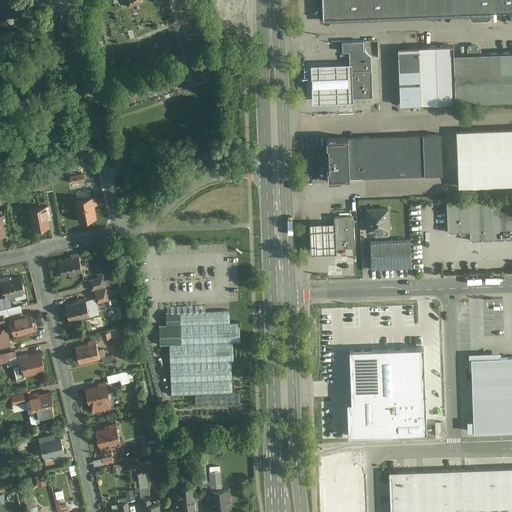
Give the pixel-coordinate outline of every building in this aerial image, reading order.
[(427,15),(426,0),(321,0),(322,18),(427,15)] [(511,0),(426,0),(427,15),(481,13),(511,11),(511,0)] [(350,51),(350,64),(351,97),(372,97),(371,55),(364,49),(363,41),(342,41),(343,51),(350,51)] [(454,46),(398,48),(400,106),(456,105),(455,56),(454,46)] [(511,103),(511,54),(475,56),(455,56),(456,105),(511,103)] [(353,103),(353,97),(352,64),(313,65),(314,104),(353,103)] [(511,129),(457,131),(459,188),(511,186),(511,129)] [(348,137),(349,177),(350,177),(350,179),(362,178),(362,177),(442,174),(440,134),(348,137)] [(326,169),(327,180),(329,181),(341,181),(341,178),(342,178),(342,179),(345,181),(348,179),(348,178),(349,177),(348,137),(328,138),(329,156),(329,169),(327,169),(326,169)] [(53,190),(51,180),(46,181),(33,183),(34,191),(47,189),(48,192),(53,190)] [(96,197),(75,201),(79,222),(98,219),(95,206),(98,206),(96,197)] [(470,232),(470,241),(511,239),(511,200),(446,203),(447,233),(470,232)] [(49,206),(30,210),(34,231),(50,228),(49,220),(51,219),(49,206)] [(390,232),(390,208),(367,208),(367,232),(390,232)] [(336,222),(337,247),(357,246),(355,215),(336,216),(336,222)] [(337,252),(337,247),(336,222),(312,223),(313,253),(337,252)] [(372,241),(373,268),(411,267),(410,240),(372,241)] [(72,258),(59,261),(60,269),(58,270),(59,277),(83,273),(79,253),(71,254),(72,258)] [(25,276),(5,281),(9,298),(29,292),(25,276)] [(103,277),(89,281),(91,291),(106,288),(103,277)] [(106,289),(94,292),(97,304),(109,301),(106,289)] [(66,306),(70,322),(90,317),(86,301),(66,306)] [(171,346),(173,397),(197,396),(197,408),(241,407),(241,394),(234,394),(233,363),(235,363),(234,344),(242,344),(241,324),(231,324),(231,312),(207,313),(206,305),(169,307),(169,314),(167,314),(168,326),(160,327),(161,347),(171,346)] [(35,332),(31,314),(24,316),(23,312),(9,316),(14,337),(35,332)] [(0,349),(12,346),(6,324),(0,325),(0,349)] [(76,347),(80,365),(101,360),(96,340),(88,342),(89,344),(76,347)] [(511,426),(511,347),(471,348),(474,427),(511,426)] [(426,437),(425,398),(423,348),(350,350),(352,409),(348,409),(349,440),(353,440),(426,437)] [(15,352),(0,354),(0,364),(6,363),(6,362),(10,362),(9,359),(16,358),(15,352)] [(41,353),(20,358),(22,366),(14,368),(17,381),(25,379),(25,376),(46,371),(41,353)] [(113,356),(103,359),(104,365),(115,363),(113,356)] [(120,374),(108,377),(109,383),(122,379),(120,374)] [(113,408),(106,382),(99,384),(99,386),(86,389),(92,413),(113,408)] [(24,392),(11,394),(13,406),(26,403),(24,392)] [(56,417),(51,393),(29,398),(33,415),(30,416),(31,424),(34,426),(41,424),(40,420),(56,417)] [(96,431),(100,448),(121,443),(116,424),(109,426),(109,428),(96,431)] [(28,434),(15,437),(17,445),(29,442),(28,434)] [(65,454),(61,436),(53,438),(52,436),(39,439),(45,459),(65,454)] [(511,511),(511,466),(391,470),(391,511),(511,511)] [(149,487),(147,473),(139,474),(140,488),(149,487)] [(198,511),(197,486),(172,488),(173,505),(178,505),(178,511),(198,511)] [(135,501),(133,491),(126,492),(128,503),(135,501)] [(232,511),(231,491),(210,492),(211,511),(232,511)] [(161,511),(161,506),(153,507),(153,500),(142,501),(143,508),(144,508),(144,511),(161,511)] [(129,511),(128,503),(120,505),(121,511),(129,511)]
